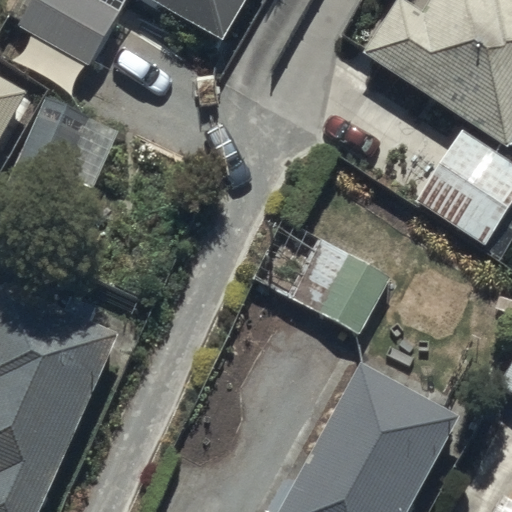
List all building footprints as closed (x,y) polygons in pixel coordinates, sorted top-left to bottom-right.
[(22,0),(10,21),(25,29),(22,35),(91,75),(133,0),(140,0),(223,47),(250,0),(22,0)] [(404,9),(367,66),(509,157),(511,152),(511,3),(506,0),(441,0),(426,24),(404,9)] [(0,79),(0,153),(31,96),(0,79)] [(93,126),(51,107),(0,218),(0,231),(37,249),(93,126)] [(511,225),(511,165),(462,136),(419,209),(495,254),(511,225)] [(395,286),(326,247),(292,307),(360,347),(395,286)] [(0,511),(49,511),(120,345),(94,334),(103,313),(71,300),(64,316),(6,291),(0,304),(0,511)] [(511,372),(501,393),(511,399),(511,372)] [(413,511),(460,428),(361,374),(285,511),(413,511)]
